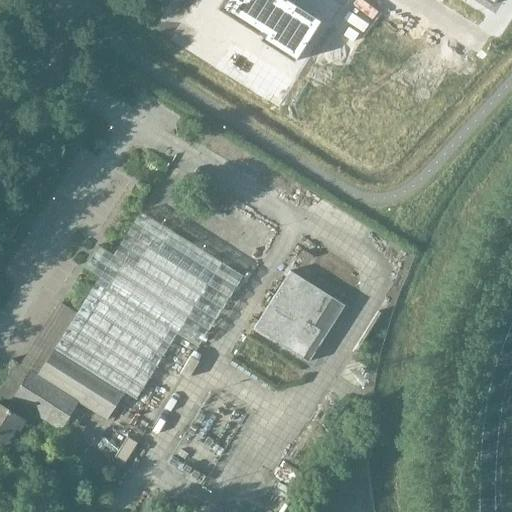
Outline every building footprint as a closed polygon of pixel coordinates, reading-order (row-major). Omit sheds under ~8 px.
[(222,0),(216,9),(257,35),(257,34),(260,36),(258,40),(292,62),(319,21),(285,0),(222,0)] [(75,312),(35,374),(76,401),(105,419),(122,391),(134,398),(145,380),(174,334),(220,261),(139,211),(112,254),(97,245),(82,267),(98,276),(75,312)] [(259,241),(249,262),(259,267),(269,245),(259,241)] [(252,326),(307,361),(308,360),(302,356),(320,328),(313,324),(321,312),(325,314),(325,313),(322,310),(330,297),(334,300),(334,298),(288,270),(252,326)] [(0,406),(0,439),(4,442),(15,426),(19,428),(29,410),(58,429),(74,405),(76,401),(35,374),(29,370),(4,410),(0,406)] [(126,437),(114,457),(125,463),(136,443),(126,437)]
